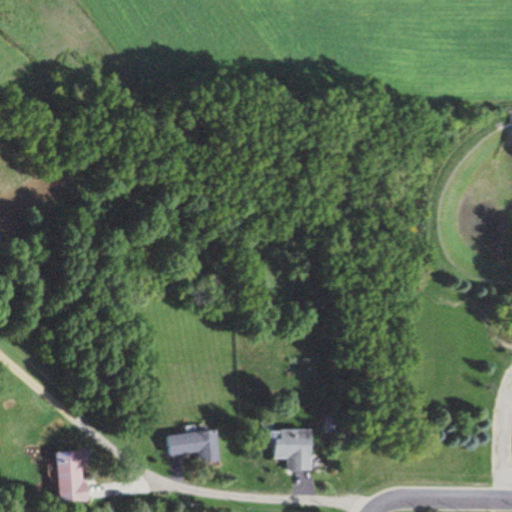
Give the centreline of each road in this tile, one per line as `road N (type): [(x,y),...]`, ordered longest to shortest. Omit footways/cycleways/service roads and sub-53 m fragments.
road 1 (residential): [(366,502),(170,484),(0,363)]
road 2 (residential): [(511,503),(366,502)]
